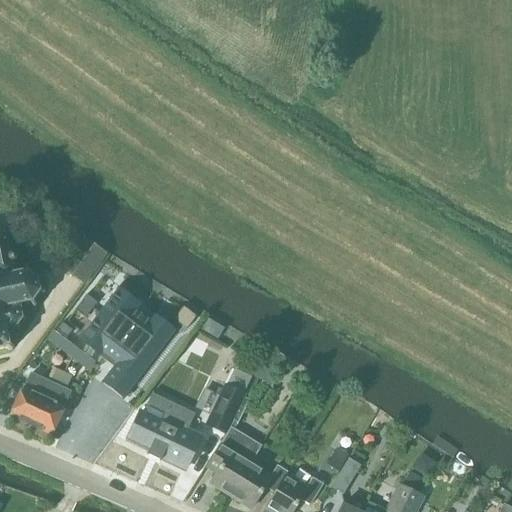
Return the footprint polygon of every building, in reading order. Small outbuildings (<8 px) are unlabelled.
[(0,349),(4,348),(11,353),(14,350),(6,344),(3,329),(14,328),(15,333),(18,332),(17,327),(19,324),(23,327),(25,324),(20,322),(17,307),(28,305),(31,309),(33,308),(31,303),(37,293),(43,295),(44,292),(37,290),(37,285),(43,282),(41,279),(36,282),(27,277),(28,269),(24,269),(23,274),(11,276),(9,266),(12,266),(14,262),(14,259),(10,257),(8,257),(7,249),(11,249),(11,245),(6,245),(6,242),(9,240),(7,236),(4,238),(0,237),(1,232),(0,231),(0,349)] [(81,236),(59,267),(84,286),(107,254),(81,236)] [(125,398),(172,337),(114,294),(80,338),(115,364),(102,381),(125,398)] [(86,295),(80,303),(90,311),(96,303),(86,295)] [(90,311),(80,303),(74,311),(85,319),(90,311)] [(186,330),(196,318),(184,308),(174,320),(186,330)] [(56,331),(66,339),(72,331),(61,323),(56,331)] [(201,428),(223,439),(230,428),(229,427),(246,395),(244,394),(252,378),(235,369),(227,385),(225,384),(218,397),(204,389),(194,408),(208,416),(201,428)] [(51,370),(47,379),(65,388),(70,379),(51,370)] [(60,409),(67,394),(29,376),(11,416),(50,434),(61,409),(60,409)] [(140,412),(127,439),(149,449),(146,455),(148,456),(149,454),(159,459),(158,461),(160,461),(161,460),(184,471),(200,437),(185,429),(188,424),(185,423),(189,414),(152,395),(153,395),(151,394),(142,413),(140,412)] [(230,428),(223,439),(212,456),(222,463),(209,484),(229,497),(250,463),(250,464),(259,447),(230,428)] [(340,466),(347,454),(337,448),(330,459),(340,466)] [(414,468),(429,475),(437,459),(421,452),(414,468)] [(343,496),(360,467),(349,460),(331,489),(343,496)] [(274,495),(284,477),(287,473),(276,466),(270,476),(250,464),(250,463),(229,497),(250,511),(263,488),(274,495)] [(423,479),(411,473),(404,484),(411,491),(416,491),(423,479)] [(284,477),(274,495),(265,510),(267,511),(291,511),(299,501),(309,508),(323,486),(311,478),(304,489),(284,477)] [(384,511),(400,511),(411,491),(398,485),(384,511)] [(415,511),(423,497),(411,491),(400,511),(415,511)] [(352,500),(348,508),(343,505),(339,511),(362,511),(366,506),(365,506),(352,500)] [(367,503),(365,506),(366,506),(362,511),(379,511),(381,510),(367,503)]
